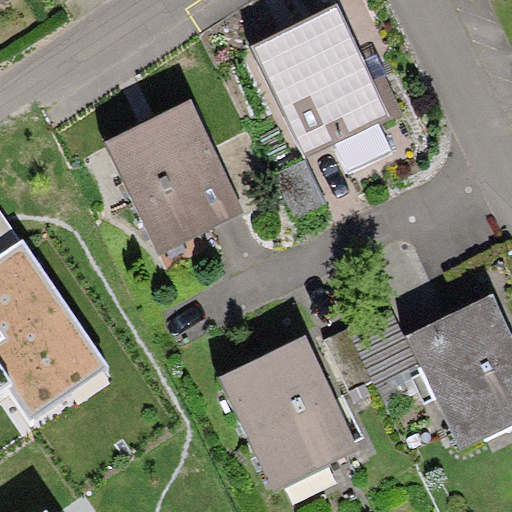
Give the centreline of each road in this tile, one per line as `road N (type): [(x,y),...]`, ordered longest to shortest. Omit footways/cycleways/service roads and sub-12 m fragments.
road 1 (residential): [(424,0),(511,174)]
road 2 (residential): [(163,0),(0,106)]
